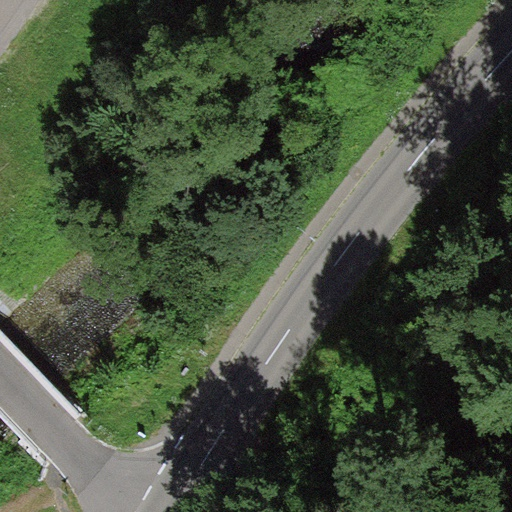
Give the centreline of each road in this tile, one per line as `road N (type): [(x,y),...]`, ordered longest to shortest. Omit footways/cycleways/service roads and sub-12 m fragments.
road 1 (secondary): [(178,511),(361,233),(511,53)]
road 2 (residential): [(0,367),(146,511)]
